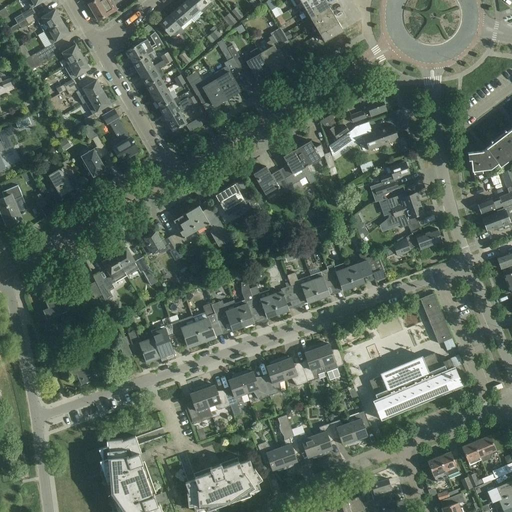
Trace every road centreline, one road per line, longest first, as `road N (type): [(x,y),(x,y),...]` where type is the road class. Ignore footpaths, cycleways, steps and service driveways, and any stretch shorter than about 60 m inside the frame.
road 1 (residential): [(35,419),(468,265)]
road 2 (unclassified): [(170,176),(401,42)]
road 3 (residential): [(468,265),(440,161),(431,56)]
road 4 (unclassified): [(5,273),(170,176)]
road 5 (residential): [(170,176),(97,45)]
road 6 (residential): [(35,419),(5,273)]
road 7 (residential): [(270,511),(401,446)]
